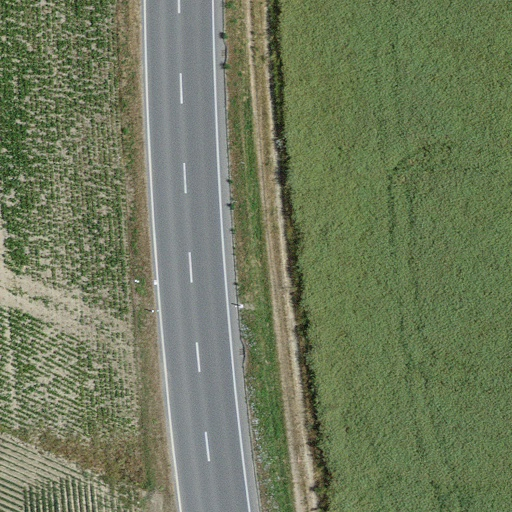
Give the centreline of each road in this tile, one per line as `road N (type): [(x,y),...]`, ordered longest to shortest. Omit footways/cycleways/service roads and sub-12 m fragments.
road 1 (track): [(308,511),(257,0)]
road 2 (secondary): [(179,0),(190,278),(213,511)]
